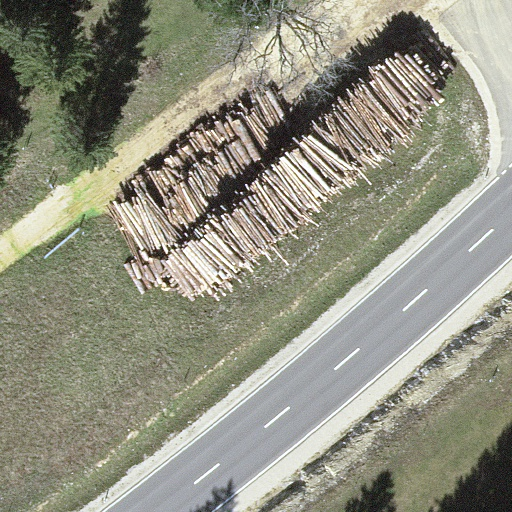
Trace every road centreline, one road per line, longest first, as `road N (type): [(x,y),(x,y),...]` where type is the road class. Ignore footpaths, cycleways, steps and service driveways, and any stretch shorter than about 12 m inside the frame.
road 1 (track): [(0,301),(404,0)]
road 2 (primary): [(511,195),(222,450),(138,511)]
